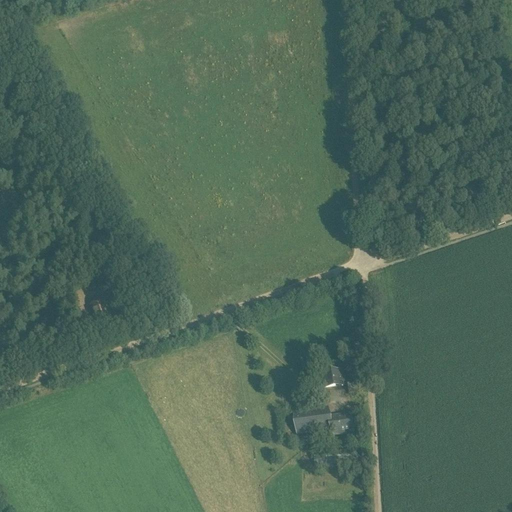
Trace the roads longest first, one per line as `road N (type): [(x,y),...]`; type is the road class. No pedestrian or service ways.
road 1 (track): [(0,388),(360,265)]
road 2 (track): [(360,265),(348,0)]
road 3 (track): [(376,511),(360,265)]
road 4 (track): [(360,265),(511,215)]
